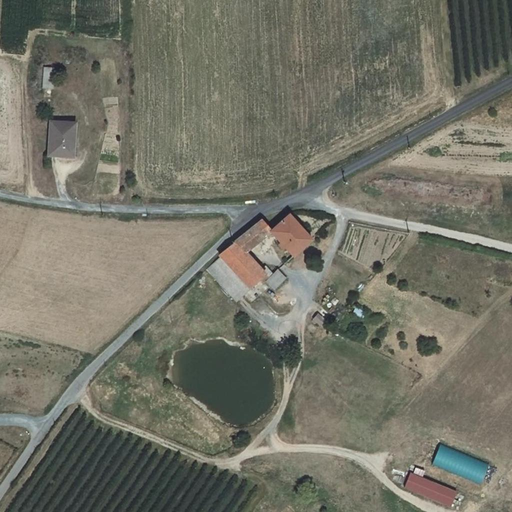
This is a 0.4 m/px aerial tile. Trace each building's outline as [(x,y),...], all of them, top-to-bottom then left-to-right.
[(355,55),(352,46),(343,48),(346,58),(355,55)] [(62,97),(62,76),(51,75),(51,96),(62,97)] [(93,168),(92,131),(61,130),(60,168),(93,168)] [(311,243),(289,220),(270,235),(293,259),(311,243)] [(270,235),(260,225),(252,232),(238,243),(223,256),(219,260),(229,270),(246,255),(270,235)] [(246,255),(229,270),(250,290),(259,280),(265,285),(271,280),(246,255)] [(229,270),(219,260),(204,274),(236,303),(250,290),(229,270)] [(317,318),(311,324),(317,329),(322,324),(317,318)] [(449,470),(446,477),(462,483),(464,476),(449,470)] [(458,493),(411,473),(405,488),(451,507),(458,493)]
